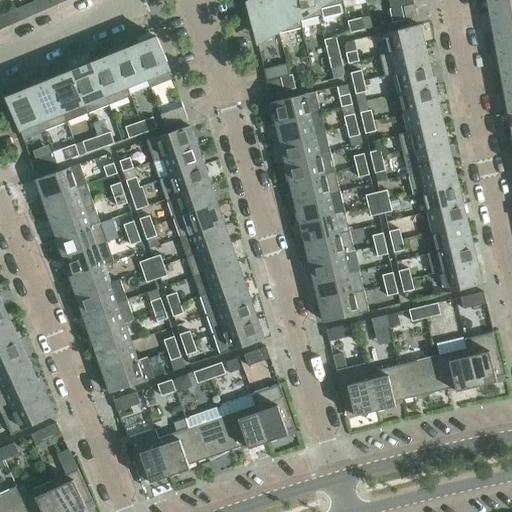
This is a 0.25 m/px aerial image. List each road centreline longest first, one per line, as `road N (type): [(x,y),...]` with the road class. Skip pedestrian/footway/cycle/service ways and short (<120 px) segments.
road 1 (residential): [(340,475),(196,0)]
road 2 (residential): [(124,511),(0,207)]
road 3 (residential): [(511,282),(454,0)]
road 4 (tertiary): [(511,436),(340,475)]
road 5 (residential): [(133,0),(0,55)]
road 6 (tertiary): [(375,511),(511,478)]
